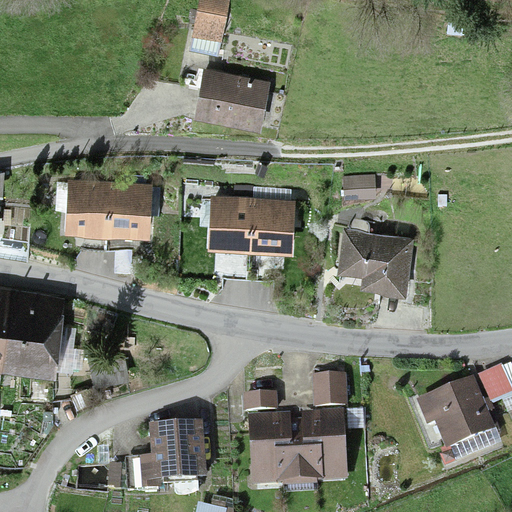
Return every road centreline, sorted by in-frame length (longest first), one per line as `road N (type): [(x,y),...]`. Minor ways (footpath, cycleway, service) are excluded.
road 1 (residential): [(245,329),(230,360),(203,385),(109,413),(41,484),(29,511)]
road 2 (unclassified): [(245,329),(397,345),(511,340)]
road 3 (unclassified): [(0,277),(245,329)]
road 4 (track): [(511,138),(300,157)]
